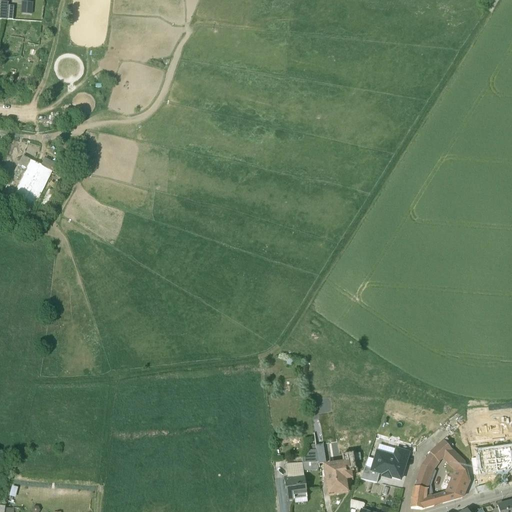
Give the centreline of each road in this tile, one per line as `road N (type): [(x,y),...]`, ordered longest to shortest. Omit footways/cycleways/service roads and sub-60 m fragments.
road 1 (track): [(496,0),(280,348),(237,365),(38,382)]
road 2 (track): [(114,378),(100,511)]
